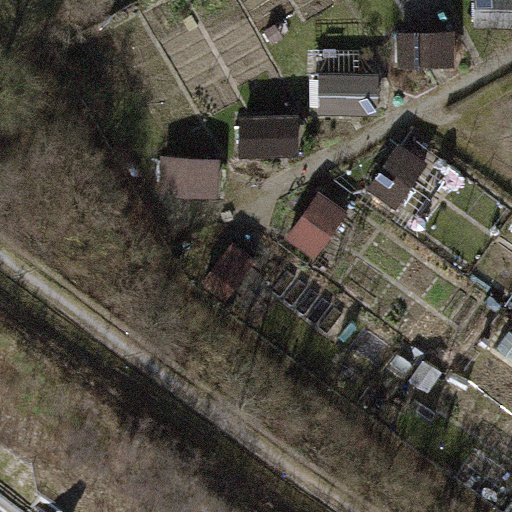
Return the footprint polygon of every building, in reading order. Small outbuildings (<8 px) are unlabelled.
[(511,0),(479,0),(482,33),(511,30),(511,0)] [(457,29),(407,32),(409,66),(459,63),(457,29)] [(376,75),(325,78),(327,112),(378,109),(376,75)] [(511,107),(496,131),(511,141),(511,107)] [(293,118),(242,121),(245,155),(295,152),(293,118)] [(396,150),(371,187),(393,202),(418,165),(396,150)] [(201,165),(150,168),(152,202),(203,199),(201,165)] [(316,204),(291,241),(313,256),(338,219),(316,204)] [(229,245),(204,283),(226,297),(251,260),(229,245)]
